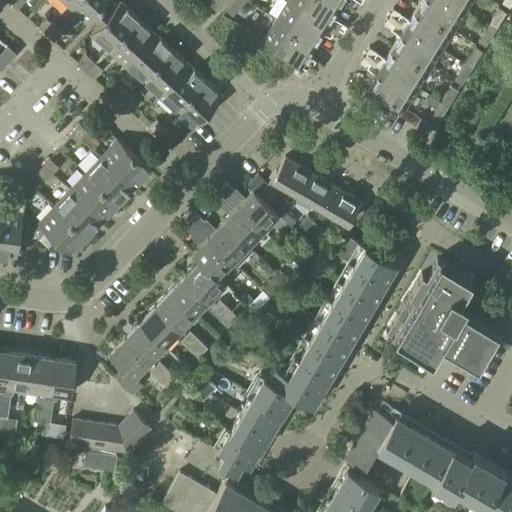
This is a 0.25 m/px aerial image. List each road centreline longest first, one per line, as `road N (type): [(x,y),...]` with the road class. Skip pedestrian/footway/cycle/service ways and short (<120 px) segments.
road 1 (residential): [(195,181),(0,1)]
road 2 (residential): [(0,295),(63,303),(86,296),(195,181)]
road 3 (residential): [(511,224),(312,105)]
road 4 (residential): [(278,509),(369,358)]
road 5 (residential): [(511,435),(369,358)]
road 6 (residential): [(195,181),(267,107),(312,105)]
road 7 (residential): [(312,105),(378,0)]
